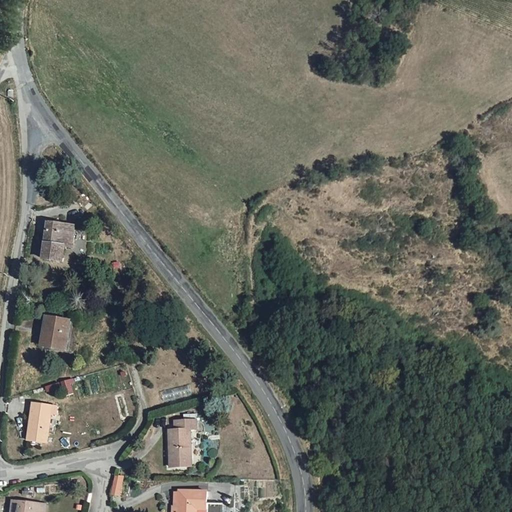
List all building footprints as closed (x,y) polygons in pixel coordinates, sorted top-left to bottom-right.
[(47,258),(65,261),(67,248),(75,249),(80,225),(53,221),(47,258)] [(74,318),(51,314),(44,346),(68,350),(74,318)] [(63,406),(39,403),(33,438),(52,439),(55,413),(62,414),(63,406)] [(203,419),(176,422),(179,456),(201,453),(199,429),(203,428),(203,419)] [(119,497),(124,477),(115,474),(109,494),(119,497)] [(230,511),(230,499),(216,499),(216,489),(189,489),(188,505),(183,505),(182,511),(230,511)] [(42,511),(44,504),(16,500),(13,511),(42,511)]
